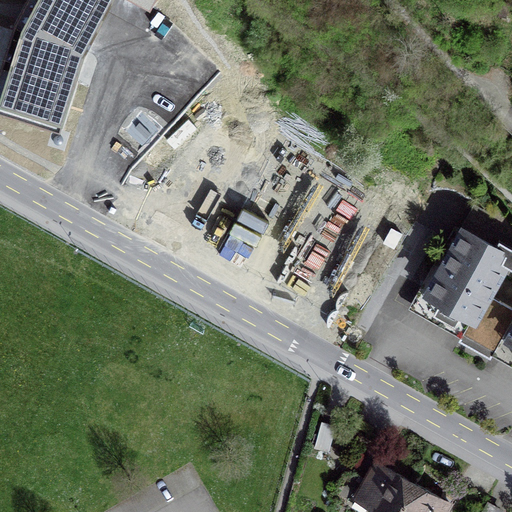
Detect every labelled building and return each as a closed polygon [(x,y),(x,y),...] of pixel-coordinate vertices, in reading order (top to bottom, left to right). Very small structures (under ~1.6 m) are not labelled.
[(112,0),(27,0),(17,20),(0,69),(0,110),(56,130),(83,54),(112,0)] [(492,61),(511,71),(511,39),(506,36),(492,61)] [(190,225),(324,310),(363,248),(234,167),(173,111),(124,164),(190,225)] [(508,254),(464,230),(456,244),(449,240),(423,287),(473,315),(486,293),(508,254)] [(511,317),(511,307),(486,293),(473,315),(463,334),(493,351),(511,317)] [(336,425),(322,421),(315,446),(329,450),(336,425)] [(355,498),(381,511),(396,511),(413,482),(376,461),(355,498)] [(445,511),(451,503),(413,482),(396,511),(445,511)]
